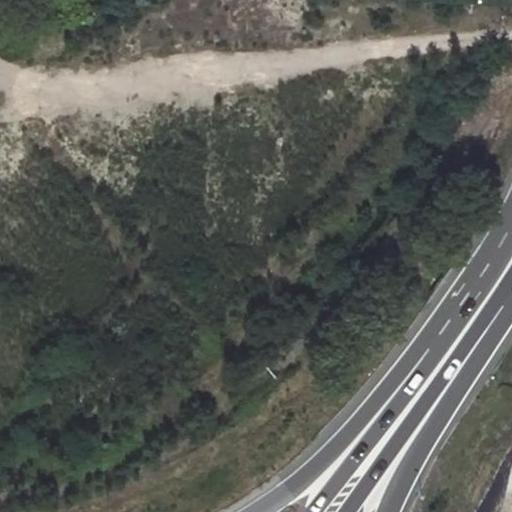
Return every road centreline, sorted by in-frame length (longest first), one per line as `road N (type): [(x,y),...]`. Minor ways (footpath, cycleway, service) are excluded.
road 1 (primary): [(511,222),(399,387)]
road 2 (motorway): [(399,387),(321,466),(257,511)]
road 3 (primary): [(346,511),(461,365)]
road 4 (primary): [(389,511),(461,365)]
road 5 (primary): [(399,387),(312,511)]
